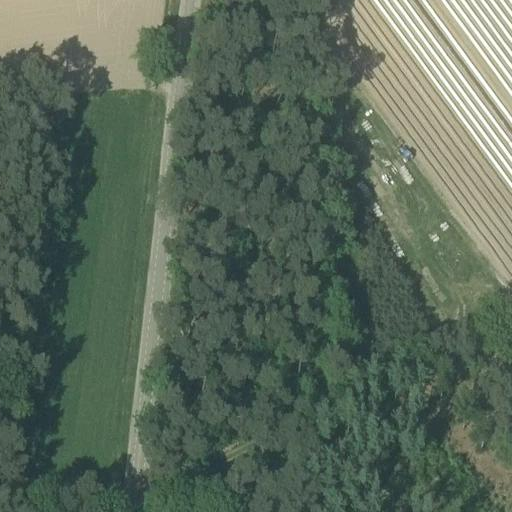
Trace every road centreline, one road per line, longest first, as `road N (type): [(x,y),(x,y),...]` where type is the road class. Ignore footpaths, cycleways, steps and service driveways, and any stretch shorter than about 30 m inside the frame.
road 1 (tertiary): [(131,511),(187,0)]
road 2 (track): [(132,511),(159,490),(340,399)]
